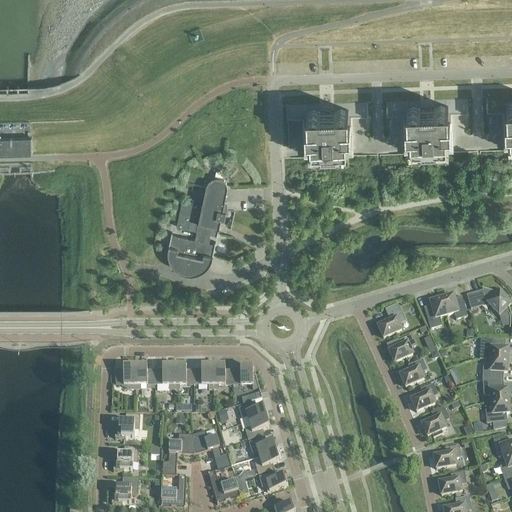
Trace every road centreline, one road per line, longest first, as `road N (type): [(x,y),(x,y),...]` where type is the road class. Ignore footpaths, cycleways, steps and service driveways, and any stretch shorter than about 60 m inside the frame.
road 1 (residential): [(99,511),(106,362),(114,353),(250,355),(267,374),(302,492)]
road 2 (residential): [(511,74),(272,82)]
road 3 (residential): [(281,308),(272,82)]
road 4 (residential): [(432,511),(419,452),(357,305)]
road 5 (tertiary): [(90,327),(263,333)]
road 6 (tertiary): [(263,322),(90,327)]
road 7 (tertiary): [(334,483),(294,344)]
road 8 (tertiary): [(281,348),(323,486)]
road 9 (residential): [(357,305),(493,265)]
